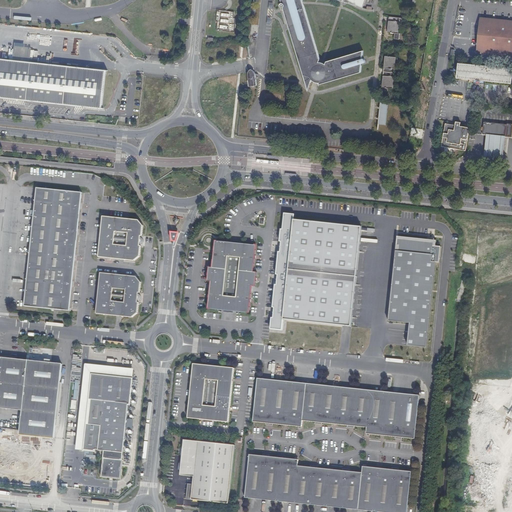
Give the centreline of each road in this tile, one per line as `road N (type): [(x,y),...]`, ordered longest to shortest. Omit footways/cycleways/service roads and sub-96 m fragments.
road 1 (unclassified): [(176,344),(433,370),(418,511)]
road 2 (primary): [(220,178),(511,202)]
road 3 (primary): [(421,164),(221,146)]
road 4 (unclassified): [(421,164),(451,0)]
road 5 (primary): [(151,134),(0,121)]
road 6 (unclassified): [(0,325),(149,341)]
road 7 (primary): [(483,502),(511,357)]
road 8 (unclassified): [(147,499),(161,356)]
road 9 (primary): [(0,130),(141,154)]
road 10 (unclassified): [(0,499),(123,511)]
